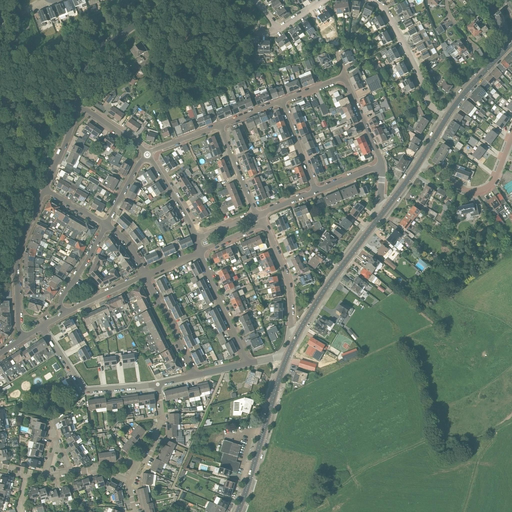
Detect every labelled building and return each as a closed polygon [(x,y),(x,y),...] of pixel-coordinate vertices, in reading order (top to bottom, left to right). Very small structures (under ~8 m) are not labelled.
[(80,9),(87,6),(84,0),(72,0),(77,10),(79,15),(82,14),(80,9)] [(275,10),(278,8),(281,11),(284,8),(284,9),(286,8),(281,1),(280,2),(279,0),(274,4),(271,5),(275,10)] [(70,19),(79,15),(77,10),(74,11),(72,6),(71,6),(69,1),(64,2),(68,14),(70,19)] [(349,10),(351,9),(350,4),(350,5),(348,5),(348,1),(341,2),(343,14),(350,13),(349,10)] [(337,15),(343,14),(341,2),(335,3),(336,7),(334,7),(333,7),(334,12),(336,12),(337,15)] [(351,13),(359,14),(361,3),(353,2),(351,13)] [(404,16),(409,13),(412,12),(411,12),(412,10),(411,8),(410,8),(408,5),(405,6),(403,3),(394,8),(398,15),(403,12),(404,16)] [(70,19),(68,14),(65,15),(63,9),(62,9),(60,4),(55,6),(59,17),(62,23),(64,22),(64,21),(70,19)] [(369,15),(370,16),(373,9),(367,6),(363,14),(362,16),(362,17),(367,20),(369,15)] [(62,23),(59,17),(57,18),(54,12),(53,12),(51,7),(47,9),(51,20),(53,27),(62,23)] [(286,11),(284,9),(284,8),(281,11),(277,14),(280,19),(284,16),(285,18),(285,19),(291,15),(287,10),(286,11)] [(53,27),(51,20),(48,21),(46,15),(45,15),(43,10),(38,12),(41,20),(37,21),(39,28),(43,26),(45,30),(52,27),(53,27)] [(323,24),(331,18),(327,11),(324,13),(323,10),(321,11),(322,14),(318,17),(323,24)] [(499,30),(500,32),(504,33),(505,28),(505,27),(506,27),(505,24),(504,23),(505,23),(504,20),(503,19),(499,12),(495,15),(493,17),(495,28),(499,27),(499,30)] [(371,27),(374,25),(382,21),(379,16),(369,22),(371,27)] [(467,28),(471,33),(478,28),(476,24),(481,21),(478,16),(476,18),(477,19),(472,23),(473,24),(467,28)] [(407,29),(408,28),(409,31),(418,26),(418,27),(422,25),(420,21),(416,23),(413,18),(404,23),(407,29)] [(313,28),(312,28),(309,25),(307,21),(302,24),(310,36),(315,32),(314,32),(315,31),(313,28)] [(382,21),(374,25),(377,30),(385,26),(382,21)] [(298,37),(303,34),(298,26),(293,29),(298,37)] [(411,37),(412,36),(413,39),(426,32),(424,29),(420,31),(418,27),(418,26),(409,31),(408,31),(411,37)] [(477,41),(486,34),(485,33),(489,31),(485,26),(480,30),(478,28),(471,33),(474,38),(475,37),(477,41)] [(300,39),(298,37),(293,29),(289,32),(295,42),(300,39)] [(378,36),(381,41),(389,37),(386,32),(378,36)] [(427,42),(430,40),(426,32),(413,39),(412,39),(415,45),(416,44),(418,47),(427,42)] [(291,45),(290,42),(289,42),(285,35),(280,38),(286,48),(291,45)] [(256,45),(255,54),(264,55),(264,54),(264,42),(260,42),(261,39),(259,39),(259,38),(254,37),(253,44),(259,44),(258,45),(256,45)] [(389,37),(381,41),(384,46),(392,42),(389,37)] [(282,52),(286,49),(286,48),(280,38),(275,41),(280,49),(280,48),(282,52)] [(451,55),(463,46),(460,41),(456,44),(454,42),(451,44),(446,48),(447,50),(445,51),(447,54),(449,52),(451,55)] [(272,53),(272,49),(270,49),(270,42),(264,42),(264,54),(270,54),(272,53)] [(420,52),(422,55),(430,50),(434,48),(432,44),(429,46),(427,42),(418,47),(416,47),(419,53),(420,52)] [(146,60),(152,56),(150,53),(149,54),(142,44),(136,47),(142,55),(143,53),(145,56),(144,57),(146,60)] [(463,54),(465,57),(469,54),(467,51),(463,46),(451,55),(456,62),(458,61),(457,60),(461,57),(460,56),(463,54)] [(140,56),(142,55),(136,47),(131,51),(138,61),(137,62),(139,65),(145,61),(143,58),(142,58),(140,56)] [(343,60),(351,57),(349,51),(352,50),(351,48),(345,50),(346,53),(340,55),(343,60)] [(387,59),(390,57),(398,53),(395,48),(387,52),(386,50),(380,53),(382,55),(384,55),(385,55),(387,59)] [(433,55),(430,50),(422,55),(421,55),(424,61),(425,63),(439,56),(437,53),(433,55)] [(317,58),(317,59),(316,59),(318,63),(320,62),(323,69),(331,66),(330,62),(332,62),(331,61),(333,60),(333,59),(333,58),(332,57),(330,58),(328,53),(317,58)] [(390,57),(392,62),(400,58),(398,53),(390,57)] [(357,63),(356,60),(353,62),(351,57),(343,60),(345,65),(350,63),(352,66),(357,63)] [(511,73),(511,69),(504,60),(500,64),(506,70),(508,69),(511,73)] [(395,74),(406,68),(403,63),(395,67),(395,68),(392,69),(395,74)] [(502,74),(506,70),(500,64),(496,69),(502,75),(502,74)] [(352,86),(360,82),(363,80),(358,68),(352,73),(353,76),(354,78),(350,79),(352,86)] [(398,72),(400,77),(408,73),(406,68),(395,74),(398,72)] [(499,79),(502,75),(496,69),(491,74),(496,81),(502,86),(504,84),(499,79)] [(144,75),(141,70),(133,76),(137,80),(144,75)] [(305,77),(309,86),(315,84),(311,74),(305,77)] [(500,88),(502,86),(496,81),(491,74),(485,80),(491,87),(494,84),(496,86),(497,85),(500,88)] [(365,80),(369,88),(371,93),(382,88),(380,83),(381,83),(377,75),(365,80)] [(303,88),(309,86),(305,77),(299,79),(303,88)] [(439,88),(440,88),(447,94),(452,87),(450,85),(442,78),(436,86),(439,88)] [(404,88),(412,84),(410,79),(402,83),(404,88)] [(292,83),(295,91),(301,89),(298,80),(292,83)] [(487,91),(491,87),(485,80),(481,85),(487,91)] [(242,95),(247,110),(254,107),(249,94),(246,95),(242,88),(244,87),(242,82),(240,83),(238,84),(241,95),(242,95)] [(355,92),(363,88),(360,82),(352,86),(355,92)] [(288,94),(295,91),(292,83),(285,86),(288,94)] [(404,88),(407,93),(415,89),(412,84),(404,88)] [(268,88),(273,100),(279,97),(276,90),(276,89),(273,90),(272,87),(268,88)] [(483,96),(486,93),(479,87),(474,92),(485,103),(487,100),(484,97),(483,96)] [(276,90),(279,97),(285,95),(282,88),(276,90)] [(111,103),(116,97),(115,90),(103,99),(109,104),(111,103)] [(261,95),(264,103),(271,101),(267,92),(261,95)] [(483,106),(485,103),(474,92),(469,98),(476,104),(478,102),(483,106)] [(255,98),(258,106),(264,103),(261,95),(260,93),(255,95),(256,98),(255,98)] [(241,112),(247,110),(242,95),(241,95),(238,96),(241,102),(238,104),(241,112)] [(342,108),(350,104),(347,98),(344,99),(342,95),(335,98),(337,103),(339,102),(340,106),(336,108),(336,110),(342,108)] [(363,109),(368,106),(368,105),(371,104),(368,97),(359,101),(362,108),(363,109)] [(237,104),(236,99),(233,100),(228,102),(234,115),(241,112),(238,104),(237,104)] [(313,108),(318,106),(316,100),(310,102),(313,108)] [(471,111),(474,107),(466,101),(463,105),(471,111)] [(121,107),(114,118),(120,121),(125,114),(123,113),(129,105),(125,102),(121,107)] [(293,115),(301,112),(311,108),(309,102),(291,109),(293,115)] [(363,109),(365,114),(373,111),(372,108),(378,105),(377,102),(368,106),(363,109)] [(108,114),(114,118),(121,107),(118,105),(117,103),(112,104),(112,106),(113,107),(108,114)] [(215,117),(213,111),(213,110),(208,111),(209,116),(206,117),(205,111),(202,103),(200,104),(203,114),(204,118),(207,126),(212,124),(211,119),(215,117)] [(323,116),(329,113),(325,104),(319,106),(323,116)] [(344,114),(352,110),(350,104),(342,108),(336,110),(331,112),(332,116),(343,111),(344,114)] [(511,105),(511,104),(507,109),(505,107),(503,110),(508,114),(510,111),(511,112),(511,105)] [(223,110),(226,118),(233,116),(229,107),(228,105),(225,106),(226,108),(223,110)] [(468,116),(471,111),(463,105),(460,109),(468,116)] [(134,109),(130,114),(132,116),(136,111),(138,107),(136,106),(134,109)] [(220,121),(226,118),(223,110),(217,112),(220,121)] [(340,124),(355,117),(352,110),(344,114),(346,117),(339,120),(340,124)] [(501,113),(500,113),(496,117),(499,120),(506,125),(509,120),(505,117),(508,114),(503,110),(501,113)] [(183,135),(190,132),(186,124),(182,111),(179,112),(182,120),(183,121),(184,124),(180,126),(183,135)] [(276,124),(284,121),(282,116),(281,116),(279,112),(274,114),(275,118),(275,119),(276,122),(273,123),(271,120),(269,121),(271,126),(276,124)] [(295,120),(303,117),(301,112),(293,115),(295,120)] [(265,122),(269,121),(266,113),(259,116),(265,130),(268,129),(265,122)] [(200,128),(207,126),(204,118),(203,114),(197,116),(197,120),(200,128)] [(461,121),(463,118),(457,114),(453,119),(463,126),(465,123),(461,121)] [(133,116),(126,126),(131,129),(138,120),(133,116)] [(261,131),(265,130),(259,116),(252,118),(256,126),(259,125),(261,131)] [(297,125),(305,123),(303,117),(295,120),(297,125)] [(349,124),(350,127),(358,123),(355,117),(340,124),(329,129),(333,138),(338,135),(341,134),(338,129),(349,124)] [(253,130),(255,134),(257,141),(261,140),(257,129),(256,126),(252,118),(246,121),(249,129),(254,128),(253,130)] [(371,128),(378,125),(375,118),(372,120),(368,122),(371,128)] [(418,124),(425,128),(429,122),(422,118),(418,124)] [(138,120),(131,129),(136,133),(141,126),(144,129),(147,124),(148,123),(146,121),(144,124),(138,120)] [(164,130),(161,131),(164,138),(170,136),(168,129),(171,127),(168,120),(162,122),(164,127),(163,127),(164,130)] [(499,120),(496,125),(493,123),(492,125),(491,126),(496,130),(498,127),(502,130),(506,125),(499,120)] [(192,121),(186,124),(190,132),(196,130),(192,121)] [(278,130),(286,127),(284,121),(276,124),(278,130)] [(465,129),(461,127),(452,121),(448,128),(456,132),(458,129),(463,132),(465,129)] [(85,133),(87,131),(90,134),(95,128),(88,123),(84,129),(83,131),(85,133)] [(299,131),(306,128),(305,123),(297,125),(299,131)] [(418,124),(414,130),(421,134),(425,128),(418,124)] [(381,128),(373,132),(376,138),(384,134),(391,131),(389,128),(386,129),(384,125),(380,127),(381,128)] [(234,138),(241,135),(239,129),(238,130),(237,126),(231,129),(232,132),(234,138)] [(346,132),(349,138),(362,132),(359,126),(346,132)] [(496,130),(491,126),(489,129),(491,131),(487,136),(494,140),(498,135),(494,132),(496,130)] [(281,135),(288,132),(286,127),(278,130),(277,130),(276,132),(277,136),(280,135),(281,135)] [(93,138),(95,140),(98,136),(101,132),(95,128),(90,134),(94,136),(93,138)] [(301,136),(309,133),(306,128),(299,131),(301,136)] [(454,135),(456,132),(448,128),(444,134),(458,142),(459,139),(454,135)] [(158,132),(150,130),(147,140),(154,142),(156,135),(157,136),(158,132)] [(376,138),(379,145),(387,141),(386,137),(395,133),(394,130),(391,131),(384,134),(376,138)] [(281,135),(283,140),(290,138),(288,132),(281,135)] [(301,138),(304,145),(319,138),(318,135),(314,136),(313,134),(301,138)] [(107,147),(110,149),(115,142),(107,136),(102,144),(105,146),(104,148),(106,149),(107,147)] [(494,140),(487,136),(484,140),(481,139),(479,142),(484,145),(486,142),(490,145),(494,140)] [(212,145),(217,143),(214,137),(208,139),(211,145),(212,145)] [(355,147),(366,142),(364,137),(353,141),(353,142),(355,147)] [(417,147),(421,141),(414,137),(410,143),(412,143),(417,147)] [(307,151),(315,148),(314,145),(321,142),(319,138),(304,145),(307,151)] [(238,148),(245,145),(243,140),(236,143),(238,148)] [(288,153),(286,148),(293,145),(291,140),(279,145),(283,155),(288,153)] [(76,142),(74,146),(71,152),(79,155),(81,157),(83,152),(84,153),(85,152),(86,152),(88,148),(83,145),(76,142)] [(358,152),(368,147),(366,142),(355,147),(358,152)] [(455,148),(460,151),(463,145),(458,142),(455,147),(455,148)] [(484,145),(479,142),(477,144),(479,146),(476,151),(482,156),(486,151),(482,148),(484,145)] [(213,151),(219,148),(217,143),(212,145),(211,145),(213,151)] [(412,143),(408,149),(415,153),(419,148),(417,147),(412,143)] [(447,153),(450,149),(443,144),(440,149),(447,153)] [(358,152),(358,153),(360,157),(364,156),(365,160),(372,157),(371,157),(369,153),(371,153),(368,147),(358,152)] [(215,157),(222,155),(219,148),(213,151),(210,152),(212,158),(215,157)] [(309,157),(318,154),(315,148),(307,151),(309,157)] [(445,158),(447,153),(440,149),(437,153),(445,158)] [(472,161),(474,158),(478,161),(482,156),(476,151),(472,156),(470,154),(467,157),(472,161)] [(76,161),(79,155),(71,152),(69,157),(78,162),(76,161)] [(283,172),(296,166),(301,164),(299,158),(298,159),(295,152),(288,155),(290,160),(284,162),(286,166),(282,168),(283,172)] [(242,156),(244,162),(251,159),(249,153),(242,156)] [(442,162),(442,161),(445,158),(437,153),(435,158),(442,162)] [(110,164),(114,166),(127,172),(130,167),(122,163),(121,166),(118,164),(122,156),(117,154),(115,157),(110,164)] [(110,164),(115,157),(111,155),(107,161),(110,164)] [(163,159),(167,165),(173,161),(179,158),(177,155),(174,157),(173,156),(171,158),(169,156),(163,159)] [(310,160),(313,165),(324,161),(322,155),(310,160)] [(399,162),(407,167),(407,166),(408,166),(409,165),(409,164),(410,162),(406,159),(406,158),(403,156),(399,162)] [(65,167),(66,168),(71,171),(74,172),(79,162),(78,162),(69,157),(66,163),(67,163),(65,167)] [(246,167),(253,164),(256,163),(254,157),(251,159),(244,162),(246,167)] [(173,161),(167,165),(171,171),(179,165),(177,162),(180,160),(179,158),(173,161)] [(444,163),(442,161),(442,162),(435,158),(432,162),(439,166),(439,165),(442,167),(444,163)] [(224,160),(217,162),(220,168),(220,169),(226,166),(224,160)] [(322,168),(326,166),(324,161),(313,165),(315,170),(322,168)] [(397,166),(392,167),(390,170),(393,172),(392,173),(391,175),(392,176),(391,178),(397,182),(398,179),(399,180),(402,175),(401,174),(402,173),(403,174),(403,173),(405,170),(407,168),(406,168),(407,167),(399,162),(397,166)] [(246,167),(248,172),(258,168),(256,163),(253,164),(246,167)] [(462,179),(464,171),(459,169),(460,166),(456,165),(454,171),(458,172),(456,177),(462,179)] [(118,171),(117,174),(124,178),(127,172),(114,166),(112,168),(118,171)] [(220,175),(228,172),(226,166),(220,169),(220,168),(217,169),(220,175)] [(59,179),(55,186),(60,189),(65,182),(69,176),(68,176),(71,171),(66,168),(65,167),(63,172),(65,173),(63,178),(61,177),(59,179)] [(248,172),(250,177),(257,175),(257,174),(261,173),(261,172),(260,167),(258,168),(248,172)] [(296,175),(303,172),(301,167),(294,169),(296,175)] [(322,168),(315,170),(317,176),(324,173),(322,168)] [(145,180),(153,175),(149,170),(145,173),(143,171),(138,174),(140,177),(142,175),(145,180)] [(464,171),(462,179),(467,181),(469,176),(472,178),(474,172),(471,171),(470,174),(464,171)] [(184,175),(183,173),(175,178),(178,183),(186,178),(191,175),(189,172),(184,175)] [(220,175),(222,181),(231,178),(228,172),(220,175)] [(106,181),(105,181),(115,186),(118,181),(108,175),(106,181)] [(153,175),(145,180),(148,185),(151,183),(156,180),(153,175)] [(67,191),(70,193),(75,185),(71,183),(74,179),(69,176),(65,182),(60,189),(66,193),(67,191)] [(73,197),(78,200),(84,190),(79,187),(81,183),(80,183),(83,178),(80,176),(75,185),(70,193),(74,195),(73,197)] [(95,185),(98,186),(100,183),(90,176),(87,181),(95,185)] [(251,180),(254,186),(261,183),(262,182),(265,181),(264,179),(263,179),(262,176),(251,180)] [(305,177),(298,180),(300,185),(307,183),(305,177)] [(178,183),(182,188),(190,183),(186,178),(178,183)] [(115,186),(105,181),(106,181),(104,180),(102,185),(105,187),(105,188),(113,192),(115,186)] [(153,192),(160,187),(157,182),(153,185),(151,183),(148,185),(145,187),(147,189),(150,187),(153,192)] [(129,191),(136,195),(139,189),(138,188),(139,186),(134,183),(133,186),(132,185),(129,191)] [(182,188),(185,194),(193,189),(190,183),(182,188)] [(221,194),(235,189),(233,183),(226,186),(227,189),(220,191),(221,194)] [(254,186),(256,191),(263,188),(261,185),(261,183),(254,186)] [(342,201),(358,194),(356,190),(355,185),(339,192),(342,201)] [(191,198),(192,200),(202,194),(205,192),(203,189),(200,192),(197,186),(193,189),(185,194),(189,199),(191,198)] [(359,196),(361,195),(362,197),(369,194),(365,186),(359,188),(359,189),(356,190),(358,194),(359,196)] [(436,192),(427,186),(423,192),(430,196),(433,198),(436,192)] [(160,197),(159,195),(163,192),(160,187),(153,192),(156,196),(150,200),(152,202),(155,200),(155,201),(160,197)] [(444,197),(447,193),(440,188),(437,192),(444,197)] [(230,197),(237,194),(235,189),(221,194),(223,197),(229,195),(230,197)] [(84,190),(78,200),(83,203),(89,193),(84,190)] [(133,201),(136,195),(129,191),(125,197),(133,201)] [(267,192),(265,193),(258,196),(260,201),(267,199),(270,197),(268,193),(268,192),(267,193),(267,192)] [(326,207),(342,201),(339,192),(323,198),(326,207)] [(423,192),(417,202),(425,206),(427,207),(428,206),(426,205),(429,200),(428,200),(430,196),(423,192)] [(192,204),(195,209),(203,205),(202,205),(205,203),(202,198),(204,197),(202,194),(192,200),(194,203),(192,204)] [(226,206),(240,200),(237,194),(230,197),(231,200),(225,202),(226,205),(226,206)] [(503,210),(500,204),(504,201),(500,195),(495,198),(495,197),(487,202),(490,206),(491,207),(492,207),(497,214),(503,210)] [(90,207),(96,210),(100,203),(101,200),(96,197),(95,200),(90,207)] [(226,205),(220,208),(223,215),(229,212),(227,208),(234,206),(235,208),(242,205),(240,200),(226,206),(226,205)] [(141,208),(136,205),(128,201),(126,204),(123,202),(120,208),(127,212),(133,215),(139,218),(140,216),(138,215),(141,208)] [(136,205),(141,208),(145,210),(145,208),(145,206),(147,205),(143,201),(142,204),(137,202),(136,205)] [(45,216),(47,217),(54,205),(49,202),(45,210),(43,213),(46,214),(45,216)] [(100,203),(96,210),(101,213),(105,206),(100,203)] [(354,208),(360,213),(364,207),(362,205),(361,205),(358,203),(356,206),(355,206),(354,208)] [(164,214),(172,209),(168,204),(161,209),(162,210),(159,213),(158,211),(159,210),(158,207),(153,210),(158,218),(163,215),(164,214)] [(50,217),(52,218),(53,217),(57,209),(58,208),(54,205),(47,217),(45,221),(43,224),(45,225),(50,217)] [(203,205),(195,209),(199,215),(206,210),(203,205)] [(309,213),(306,205),(299,208),(305,222),(306,225),(308,229),(309,233),(320,228),(322,228),(319,221),(314,223),(309,213)] [(459,208),(459,211),(455,212),(457,220),(461,219),(460,215),(465,214),(465,215),(470,213),(471,217),(479,215),(477,205),(473,205),(459,208)] [(416,218),(420,212),(414,207),(407,216),(413,221),(415,218),(416,218)] [(302,220),(304,226),(306,225),(305,222),(299,208),(294,210),(294,211),(294,210),(298,221),(302,220)] [(352,211),(350,214),(356,219),(358,217),(358,216),(360,213),(354,208),(352,211)] [(53,221),(50,227),(52,228),(53,227),(62,212),(57,209),(53,217),(52,218),(51,219),(53,221)] [(207,209),(206,210),(199,215),(202,220),(211,214),(207,209)] [(158,227),(162,225),(176,216),(172,211),(167,214),(164,215),(166,218),(158,223),(158,222),(156,220),(156,219),(153,220),(158,227)] [(57,224),(60,225),(66,214),(62,212),(53,227),(55,228),(57,224)] [(66,224),(67,225),(71,218),(66,214),(60,225),(64,228),(66,224)] [(121,216),(116,222),(120,226),(126,220),(121,216)] [(169,230),(168,229),(179,221),(176,216),(162,225),(158,227),(162,234),(169,230)] [(414,221),(413,221),(407,216),(400,225),(406,230),(411,224),(414,221)] [(67,236),(71,231),(72,228),(77,221),(71,218),(67,225),(68,225),(66,228),(68,230),(66,233),(65,235),(67,236)] [(282,218),(275,222),(277,227),(285,224),(282,218)] [(344,218),(339,225),(347,230),(352,224),(344,218)] [(351,220),(353,224),(357,227),(359,224),(355,221),(352,218),(351,220)] [(126,220),(120,226),(125,230),(128,227),(131,229),(135,225),(132,222),(130,224),(126,220)] [(70,238),(72,239),(74,235),(81,223),(77,221),(72,228),(71,231),(73,232),(70,238)] [(46,230),(47,227),(43,225),(38,223),(36,228),(49,234),(50,232),(46,230)] [(79,236),(82,231),(85,226),(81,223),(74,235),(72,239),(74,240),(77,234),(79,236)] [(82,231),(86,234),(91,227),(86,224),(85,226),(82,231)] [(285,224),(277,227),(280,233),(287,230),(285,224)] [(135,225),(131,229),(133,232),(129,235),(133,240),(139,235),(135,230),(138,228),(135,225)] [(336,226),(331,232),(340,239),(344,233),(341,231),(342,230),(336,226)] [(91,227),(86,234),(91,237),(95,229),(91,227)] [(49,239),(51,235),(49,234),(36,228),(34,233),(42,236),(42,237),(47,239),(49,239)] [(400,243),(401,244),(404,241),(402,239),(404,237),(395,230),(391,235),(397,240),(399,243),(400,243)] [(404,232),(408,235),(407,237),(411,240),(414,236),(406,230),(404,232)] [(41,239),(42,237),(42,236),(34,233),(33,237),(45,243),(46,241),(41,239)] [(321,239),(332,247),(335,243),(336,240),(327,233),(327,234),(325,233),(321,239)] [(133,240),(134,241),(137,245),(141,241),(143,244),(147,241),(145,238),(143,240),(139,235),(133,240)] [(400,243),(399,243),(397,240),(391,235),(386,241),(390,244),(389,246),(396,252),(396,251),(399,254),(400,254),(401,253),(401,252),(398,249),(397,248),(400,243)] [(43,247),(45,243),(33,237),(30,242),(43,247)] [(407,237),(405,238),(404,240),(411,246),(414,243),(411,240),(407,237)] [(108,249),(115,243),(110,238),(107,238),(98,257),(101,259),(102,256),(105,250),(107,248),(108,249)] [(189,238),(184,240),(187,247),(193,245),(189,238)] [(283,241),(286,247),(293,244),(291,238),(283,241)] [(319,246),(318,246),(327,253),(329,250),(330,251),(332,247),(321,239),(317,244),(319,246)] [(187,247),(184,240),(178,243),(177,240),(174,241),(176,247),(179,245),(181,250),(187,247)] [(255,252),(254,248),(250,240),(245,242),(249,250),(250,250),(251,253),(255,252)] [(75,248),(82,252),(85,247),(77,243),(73,241),(71,246),(75,248)] [(174,241),(171,242),(172,245),(167,248),(170,255),(176,252),(174,248),(176,247),(174,241)] [(43,248),(43,247),(30,242),(29,245),(27,249),(42,252),(43,248)] [(246,256),(251,254),(249,250),(245,242),(241,244),(241,245),(239,246),(242,253),(244,252),(246,256)] [(113,252),(112,252),(118,248),(115,243),(108,249),(110,252),(108,254),(109,255),(111,253),(113,252)] [(293,244),(286,247),(288,253),(296,250),(293,244)] [(389,248),(387,249),(383,245),(377,252),(384,257),(386,254),(387,255),(389,255),(392,252),(391,250),(389,248)] [(68,251),(78,256),(80,257),(82,252),(75,248),(71,246),(70,246),(69,249),(66,247),(65,249),(68,250),(68,251)] [(113,252),(118,259),(124,254),(119,247),(118,248),(112,252),(113,252)] [(167,248),(161,250),(160,247),(157,249),(159,254),(162,253),(164,257),(170,255),(167,248)] [(235,259),(233,253),(234,252),(233,248),(231,249),(231,248),(226,250),(230,258),(231,261),(235,259)] [(35,256),(41,257),(42,252),(27,249),(26,253),(26,254),(26,255),(34,257),(35,256)] [(154,250),(155,253),(150,255),(153,262),(159,260),(157,255),(159,254),(157,249),(154,250)] [(63,260),(65,262),(73,266),(76,261),(59,252),(56,250),(55,251),(60,254),(60,255),(64,258),(63,260)] [(59,252),(76,261),(78,256),(68,251),(67,253),(60,250),(59,252)] [(222,252),(225,260),(230,258),(226,250),(222,252)] [(314,258),(320,263),(321,264),(325,258),(318,253),(317,252),(313,257),(314,258)] [(259,262),(270,257),(268,253),(263,254),(260,256),(256,257),(258,262),(259,262)] [(118,259),(121,264),(127,260),(128,259),(124,254),(118,259)] [(215,264),(220,262),(217,254),(212,256),(215,264)] [(38,264),(43,265),(43,260),(34,258),(34,257),(26,255),(26,256),(25,256),(25,257),(25,259),(25,261),(33,263),(38,264)] [(153,262),(150,255),(144,258),(147,265),(153,262)] [(103,265),(105,261),(101,259),(98,257),(97,257),(93,265),(98,268),(98,267),(99,267),(100,266),(103,268),(104,265),(103,265)] [(268,264),(272,262),(270,257),(259,262),(261,267),(268,264)] [(294,267),(302,264),(298,257),(291,260),(294,267)] [(320,263),(314,258),(313,257),(308,264),(315,269),(320,263)] [(376,268),(380,263),(377,260),(376,261),(372,258),(369,263),(376,268)] [(397,267),(386,258),(383,263),(393,271),(397,267)] [(420,259),(418,262),(426,268),(428,266),(420,259)] [(58,264),(69,272),(72,267),(63,261),(60,260),(59,262),(57,264),(58,264)] [(120,265),(123,269),(123,270),(130,264),(127,260),(121,264),(120,265)] [(39,268),(38,264),(33,263),(25,261),(25,262),(24,265),(24,269),(25,269),(39,268)] [(192,265),(191,262),(185,264),(187,267),(189,266),(192,271),(199,268),(198,266),(196,262),(192,265)] [(266,270),(274,266),(272,262),(268,264),(261,267),(263,271),(265,270),(266,270)] [(372,274),(376,269),(376,268),(369,263),(364,269),(371,274),(372,274)] [(54,267),(59,271),(66,276),(69,272),(58,264),(57,266),(55,265),(54,267)] [(119,272),(117,274),(116,274),(118,278),(122,276),(121,274),(125,271),(127,274),(133,271),(134,269),(130,264),(123,270),(123,269),(119,272)] [(303,270),(304,269),(302,264),(294,267),(297,273),(303,270)] [(95,280),(99,276),(98,274),(101,272),(103,268),(100,266),(99,267),(98,267),(98,268),(93,265),(90,272),(90,274),(95,280)] [(107,278),(109,282),(118,278),(116,274),(114,270),(112,265),(111,266),(113,271),(110,272),(109,273),(110,276),(108,276),(108,277),(107,278)] [(51,268),(57,273),(56,275),(63,280),(66,276),(59,271),(54,267),(53,266),(51,268)] [(266,270),(268,275),(276,271),(274,266),(266,270)] [(195,277),(202,273),(200,270),(199,268),(192,271),(195,277)] [(220,278),(228,274),(226,269),(218,273),(220,278)] [(372,282),(375,277),(374,276),(372,274),(371,274),(364,269),(361,274),(364,276),(363,277),(365,278),(368,280),(371,282),(372,282)] [(304,276),(304,277),(300,278),(300,280),(301,283),(303,287),(313,282),(310,275),(311,274),(310,270),(304,273),(306,276),(304,276)] [(101,285),(102,286),(109,282),(107,278),(108,277),(108,276),(107,274),(104,276),(102,274),(100,276),(99,276),(95,280),(101,285)] [(220,278),(222,282),(230,278),(228,274),(220,278)] [(47,276),(46,278),(58,286),(61,281),(54,276),(52,275),(50,277),(47,276)] [(158,288),(165,284),(163,279),(165,277),(164,275),(159,277),(160,280),(156,282),(158,288)] [(225,287),(231,284),(233,283),(232,282),(235,281),(233,277),(230,278),(222,282),(225,287)] [(366,288),(368,285),(362,280),(357,277),(353,283),(361,289),(363,286),(366,288)] [(45,284),(55,290),(58,286),(46,278),(49,280),(48,282),(47,282),(46,283),(45,284)] [(197,279),(191,282),(193,285),(195,283),(198,289),(205,285),(202,280),(198,282),(197,279)] [(42,288),(44,290),(53,296),(56,291),(55,290),(45,284),(42,282),(42,285),(45,287),(44,288),(43,287),(42,288)] [(227,292),(235,288),(233,283),(231,284),(225,287),(227,292)] [(362,289),(361,289),(353,283),(351,286),(352,287),(350,289),(355,293),(359,296),(360,297),(362,294),(360,292),(362,289)] [(167,294),(172,291),(171,288),(168,290),(165,284),(158,288),(159,290),(161,293),(165,291),(167,294)] [(206,287),(205,285),(198,289),(201,294),(208,291),(206,287)] [(42,295),(46,298),(50,301),(53,296),(44,290),(42,288),(44,290),(46,291),(43,295),(42,295)] [(127,300),(143,293),(140,288),(125,295),(127,300)] [(233,294),(229,296),(231,301),(239,297),(244,294),(242,290),(237,292),(233,294)] [(166,304),(173,301),(171,295),(173,294),(172,291),(167,294),(168,297),(164,299),(166,304)] [(210,296),(208,291),(201,294),(203,300),(210,296)] [(137,300),(137,301),(137,302),(144,299),(145,298),(143,293),(127,300),(128,303),(132,300),(133,302),(137,300)] [(30,307),(29,309),(34,310),(36,302),(37,302),(40,294),(39,294),(39,295),(35,295),(29,295),(29,300),(30,300),(29,303),(29,304),(28,306),(30,307)] [(36,302),(34,310),(37,311),(38,310),(40,310),(41,307),(41,308),(41,307),(43,301),(44,302),(46,298),(42,295),(40,294),(37,302),(36,302)] [(126,309),(129,307),(123,296),(118,298),(119,298),(125,311),(127,310),(126,309)] [(210,296),(203,300),(206,305),(202,307),(204,309),(209,307),(208,304),(213,302),(210,296)] [(233,305),(241,302),(239,297),(231,301),(233,305)] [(123,314),(122,312),(124,311),(119,298),(114,300),(120,313),(121,315),(123,314)] [(134,307),(134,309),(146,303),(144,299),(137,302),(137,301),(133,304),(134,307)] [(116,315),(120,313),(114,300),(109,302),(115,315),(116,315)] [(9,327),(9,315),(9,302),(0,301),(0,321),(2,323),(9,327)] [(173,301),(166,304),(167,306),(169,310),(170,309),(176,306),(173,301)] [(233,305),(235,310),(243,306),(246,305),(246,304),(245,301),(241,302),(233,305)] [(114,316),(114,318),(116,317),(116,315),(115,315),(109,302),(105,305),(106,307),(111,317),(114,316)] [(146,303),(134,309),(134,310),(136,315),(149,309),(146,303)] [(274,312),(282,312),(282,304),(270,305),(270,308),(274,308),(274,312)] [(350,308),(347,306),(346,307),(341,304),(337,311),(342,314),(341,315),(340,317),(345,319),(348,314),(347,313),(350,308)] [(243,306),(235,310),(237,315),(248,309),(246,305),(243,306)] [(172,312),(173,315),(180,311),(177,306),(176,306),(170,309),(172,312)] [(110,322),(109,319),(111,318),(111,317),(106,307),(101,309),(105,317),(108,323),(110,322)] [(209,312),(211,318),(218,314),(216,309),(211,311),(210,308),(204,311),(206,314),(209,312)] [(97,311),(104,327),(109,325),(108,323),(105,317),(101,309),(97,311)] [(102,328),(104,327),(97,311),(92,313),(96,321),(98,325),(100,324),(102,328)] [(182,316),(180,311),(173,315),(174,316),(175,320),(180,318),(181,320),(187,318),(185,315),(182,316)] [(94,322),(96,321),(92,313),(88,315),(91,323),(94,330),(97,329),(94,322)] [(221,320),(218,314),(211,318),(214,323),(221,320)] [(97,336),(94,330),(91,323),(88,315),(83,318),(87,326),(89,330),(90,333),(96,342),(99,341),(99,340),(97,336)] [(244,326),(255,321),(253,318),(251,319),(250,318),(249,318),(248,315),(239,319),(241,323),(242,322),(244,326)] [(189,322),(187,319),(182,322),(183,325),(179,327),(180,330),(181,332),(188,329),(186,323),(189,322)] [(329,327),(330,328),(333,323),(330,321),(329,322),(326,320),(325,322),(321,319),(320,321),(319,320),(317,324),(325,328),(327,330),(329,327)] [(70,327),(71,330),(77,327),(75,325),(72,326),(69,320),(62,324),(65,330),(70,327)] [(224,325),(221,320),(214,323),(217,328),(224,325)] [(246,335),(255,331),(253,327),(255,327),(254,326),(256,325),(255,321),(244,326),(246,330),(245,331),(246,335)] [(2,323),(0,327),(0,328),(8,332),(10,327),(9,327),(2,323)] [(327,330),(325,328),(317,324),(315,327),(316,327),(315,329),(319,332),(318,334),(323,336),(326,334),(326,333),(328,330),(327,330)] [(219,341),(224,338),(221,333),(226,330),(224,325),(217,328),(219,334),(216,336),(219,341)] [(77,327),(71,330),(73,333),(68,335),(71,341),(78,337),(75,332),(78,330),(77,327)] [(0,335),(5,338),(6,339),(9,333),(8,332),(0,328),(1,329),(0,331),(0,335)] [(272,341),(276,340),(273,334),(278,332),(276,328),(268,331),(272,341)] [(190,334),(190,335),(191,334),(188,329),(181,332),(184,337),(190,334)] [(350,329),(347,332),(355,340),(358,338),(350,329)] [(148,341),(161,335),(158,330),(150,334),(146,337),(148,341)] [(255,334),(256,336),(250,338),(251,341),(250,341),(253,348),(253,349),(257,347),(260,346),(260,345),(257,338),(260,337),(258,333),(255,334)] [(183,338),(185,341),(186,343),(193,340),(190,335),(190,334),(184,337),(183,338)] [(151,346),(163,339),(161,335),(148,341),(149,343),(151,346)] [(79,344),(80,346),(85,344),(84,341),(81,342),(78,337),(71,341),(74,346),(79,344)] [(227,350),(234,347),(231,341),(227,344),(224,338),(219,341),(221,346),(224,345),(227,350)] [(306,353),(312,357),(312,358),(318,361),(323,352),(321,351),(324,346),(322,344),(312,338),(308,344),(310,345),(306,353)] [(150,351),(165,344),(163,339),(151,346),(148,347),(150,351)] [(38,343),(48,358),(53,355),(50,352),(48,353),(45,349),(47,347),(43,340),(38,343)] [(194,349),(200,347),(198,344),(195,346),(193,340),(186,343),(188,349),(193,347),(194,349)] [(46,359),(48,358),(38,343),(34,346),(41,357),(44,355),(46,359)] [(80,346),(82,349),(77,352),(80,357),(87,353),(84,348),(87,346),(85,344),(80,346)] [(154,352),(156,355),(168,349),(165,344),(150,351),(151,353),(154,352)] [(41,362),(39,358),(41,357),(34,346),(30,348),(38,361),(39,363),(41,362)] [(194,360),(201,356),(198,351),(201,350),(200,347),(194,349),(195,352),(191,354),(194,360)] [(236,353),(234,347),(227,350),(229,356),(226,357),(228,360),(233,358),(232,355),(236,353)] [(34,358),(36,362),(38,361),(30,348),(26,351),(31,360),(34,358)] [(160,355),(162,360),(172,355),(169,349),(159,355),(159,356),(160,356),(160,355)] [(341,355),(342,356),(344,362),(359,356),(357,349),(341,355)] [(31,360),(26,351),(22,354),(25,359),(26,361),(28,360),(31,365),(34,363),(31,360)] [(21,362),(22,364),(22,365),(23,366),(25,365),(22,361),(25,359),(22,354),(20,352),(16,354),(21,362)] [(87,353),(80,357),(83,362),(90,359),(87,353)] [(118,354),(118,359),(122,359),(122,364),(128,363),(127,355),(121,356),(121,353),(118,354)] [(12,357),(21,372),(22,374),(24,373),(20,366),(22,365),(22,364),(21,362),(16,354),(12,357)] [(115,357),(109,358),(110,366),(116,365),(115,360),(118,359),(118,354),(115,354),(115,357)] [(165,364),(174,359),(172,355),(162,360),(163,361),(162,362),(164,365),(165,364)] [(102,356),(99,356),(100,362),(103,362),(104,367),(110,366),(109,358),(103,359),(102,356)] [(195,362),(196,365),(201,363),(202,366),(208,363),(206,361),(203,362),(201,356),(194,360),(195,362)] [(19,373),(21,372),(12,357),(7,360),(8,362),(15,372),(17,370),(19,373)] [(169,369),(169,368),(178,364),(176,359),(174,359),(165,364),(167,367),(166,368),(167,369),(167,370),(169,369)] [(11,375),(15,372),(8,362),(7,360),(3,363),(11,375)] [(299,367),(314,371),(316,365),(301,360),(299,367)] [(11,375),(3,363),(0,364),(0,367),(4,373),(6,377),(8,376),(10,378),(12,377),(11,375)] [(169,368),(169,369),(170,371),(172,370),(173,373),(181,369),(178,364),(169,368)] [(6,377),(4,373),(0,367),(0,377),(2,380),(4,379),(8,383),(10,382),(6,377)] [(292,382),(301,385),(303,380),(306,381),(308,374),(296,370),(292,382)] [(249,383),(252,384),(257,385),(259,379),(260,379),(262,373),(256,371),(255,374),(252,373),(249,383)] [(65,380),(72,390),(76,388),(69,377),(65,380)] [(166,401),(172,400),(170,391),(163,392),(166,401)] [(237,405),(237,415),(241,416),(242,412),(249,414),(251,407),(250,407),(251,405),(253,405),(254,401),(244,398),(244,399),(237,401),(236,405),(237,405)] [(88,410),(95,410),(94,400),(87,401),(88,410)] [(65,420),(61,421),(63,428),(71,425),(73,424),(71,418),(72,418),(71,415),(64,417),(65,420)] [(28,427),(32,428),(43,431),(45,424),(38,423),(39,420),(34,419),(32,418),(30,424),(29,424),(28,427)] [(64,434),(67,439),(74,434),(73,431),(73,432),(71,425),(63,428),(61,428),(63,435),(64,434)] [(133,430),(140,437),(145,431),(138,425),(133,430)] [(46,432),(43,431),(32,428),(30,435),(34,436),(33,439),(40,441),(41,438),(44,439),(46,432)] [(133,430),(129,435),(131,436),(137,441),(140,437),(133,430)] [(176,430),(167,431),(167,438),(175,438),(175,442),(183,445),(183,437),(182,437),(182,430),(176,430)] [(71,448),(77,444),(82,441),(78,436),(76,437),(74,434),(67,439),(65,440),(71,448)] [(137,441),(131,436),(128,440),(135,447),(139,442),(137,441)] [(33,442),(31,449),(42,452),(43,445),(39,444),(40,441),(33,439),(31,438),(30,442),(33,442)] [(124,444),(132,451),(135,447),(128,440),(124,444)] [(223,453),(220,463),(221,463),(219,468),(230,471),(237,473),(240,463),(236,462),(237,457),(241,445),(223,440),(220,452),(223,453)] [(173,449),(175,444),(167,441),(164,446),(173,449)] [(74,458),(81,454),(83,452),(79,447),(77,444),(71,448),(73,451),(70,453),(74,458)] [(122,449),(120,451),(122,454),(124,452),(128,455),(132,451),(124,444),(121,449),(122,449)] [(171,455),(173,449),(164,446),(162,451),(171,455)] [(35,457),(34,460),(41,462),(42,459),(40,458),(42,452),(31,449),(30,456),(35,457)] [(6,453),(6,450),(4,450),(0,451),(0,458),(1,458),(2,461),(1,461),(11,459),(10,452),(6,453)] [(169,459),(171,455),(162,451),(160,456),(169,459)] [(109,452),(110,462),(116,461),(115,456),(118,456),(117,453),(115,453),(114,452),(109,452)] [(271,482),(268,500),(284,503),(286,489),(291,490),(294,475),(298,476),(301,457),(276,453),(272,473),(268,472),(266,481),(271,482)] [(81,454),(74,458),(73,459),(76,465),(81,462),(82,465),(89,460),(86,456),(85,455),(82,457),(81,454)] [(164,463),(164,464),(166,465),(169,459),(160,456),(158,460),(164,463)] [(41,462),(34,460),(32,459),(30,466),(39,468),(41,462)] [(162,468),(164,464),(164,463),(158,460),(155,459),(153,464),(162,468)] [(159,475),(161,470),(162,468),(153,464),(150,471),(159,475)] [(219,468),(217,474),(228,477),(230,471),(219,468)] [(0,478),(0,484),(8,486),(9,483),(12,483),(13,477),(6,475),(5,478),(0,477),(0,478)] [(98,488),(104,487),(103,482),(102,477),(95,479),(95,477),(91,478),(92,481),(94,485),(96,484),(98,488)] [(94,485),(92,481),(89,482),(88,479),(82,480),(85,490),(91,488),(94,487),(94,485)] [(78,492),(85,490),(82,480),(72,483),(74,489),(77,488),(78,492)] [(106,490),(112,493),(116,487),(117,486),(110,482),(110,483),(106,481),(103,482),(104,487),(103,489),(106,490)] [(224,487),(232,490),(234,483),(226,481),(224,487)] [(0,490),(1,491),(0,494),(9,497),(11,491),(8,490),(9,486),(8,486),(0,484),(0,490)] [(137,490),(138,495),(147,493),(145,485),(144,485),(143,489),(137,490)] [(67,501),(66,497),(71,496),(68,486),(61,488),(62,492),(59,493),(60,495),(62,503),(67,501)] [(113,494),(115,502),(123,500),(121,491),(120,491),(120,489),(116,487),(112,493),(113,494)] [(221,494),(230,497),(232,490),(224,487),(223,487),(222,490),(218,489),(217,492),(221,494)] [(36,498),(40,497),(38,491),(37,489),(35,489),(34,488),(30,489),(31,493),(28,494),(30,500),(35,499),(36,499),(36,498)] [(45,502),(51,501),(49,494),(46,495),(45,489),(38,491),(40,497),(41,500),(44,500),(45,502)] [(62,503),(60,495),(57,496),(56,490),(49,492),(49,494),(51,501),(52,503),(55,502),(55,505),(62,503)] [(3,508),(7,509),(8,502),(7,502),(9,497),(0,494),(0,511),(2,511),(3,508)] [(217,505),(217,506),(217,505),(225,509),(228,504),(223,501),(223,500),(220,499),(217,505)]
